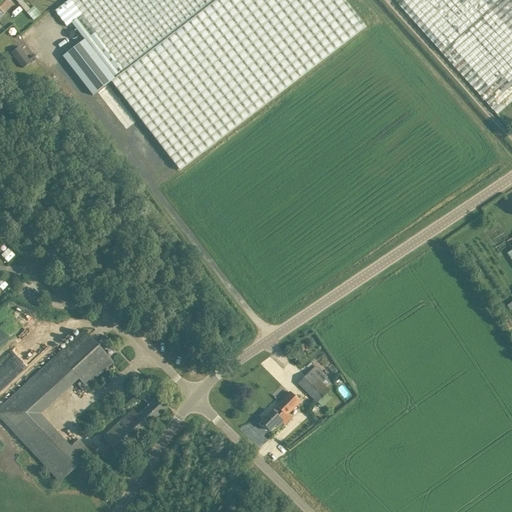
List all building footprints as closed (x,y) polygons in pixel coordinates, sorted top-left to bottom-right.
[(71,23),(85,40),(114,79),(111,82),(179,171),(365,27),(344,0),(68,0),(54,11),(66,27),(71,23)] [(511,0),(404,0),(399,5),(437,46),(497,115),(511,101),(511,0)] [(34,6),(28,12),(34,19),(41,13),(34,6)] [(64,57),(74,69),(93,95),(111,82),(114,79),(85,40),(64,57)] [(23,67),(30,61),(19,46),(11,52),(23,67)] [(28,294),(33,299),(35,299),(39,295),(38,294),(33,288),(31,288),(29,287),(26,290),(28,292),(28,294)] [(84,331),(77,338),(57,356),(79,379),(86,386),(105,368),(112,362),(84,331)] [(196,353),(191,357),(190,358),(194,362),(200,358),(196,353)] [(37,413),(79,379),(57,356),(0,404),(0,421),(59,482),(86,450),(73,436),(65,442),(37,413)] [(298,384),(305,391),(316,402),(328,390),(326,388),(332,382),(328,378),(316,366),(298,384)] [(301,404),(290,392),(276,406),(277,407),(273,411),(272,411),(261,422),(270,431),(275,425),(277,428),(282,423),(285,426),(292,418),(289,415),(301,404)] [(133,409),(102,437),(118,454),(167,408),(157,398),(138,415),(133,409)]
